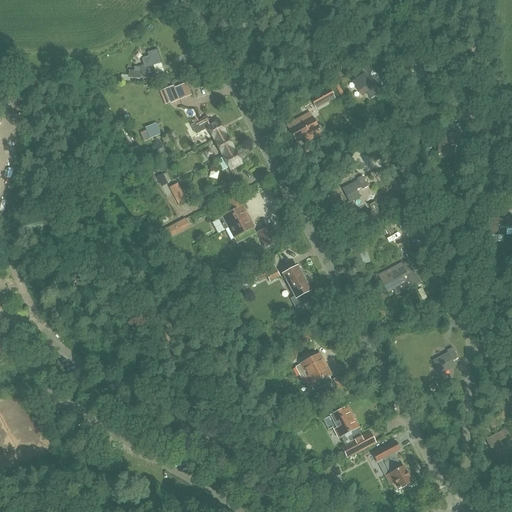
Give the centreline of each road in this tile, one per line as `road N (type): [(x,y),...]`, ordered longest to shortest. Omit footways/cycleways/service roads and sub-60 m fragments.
road 1 (tertiary): [(455,510),(185,0)]
road 2 (residential): [(472,109),(447,107),(425,121),(417,142),(421,171),(471,287)]
road 3 (residential): [(455,510),(469,474),(471,287)]
road 4 (residential): [(471,287),(472,109)]
